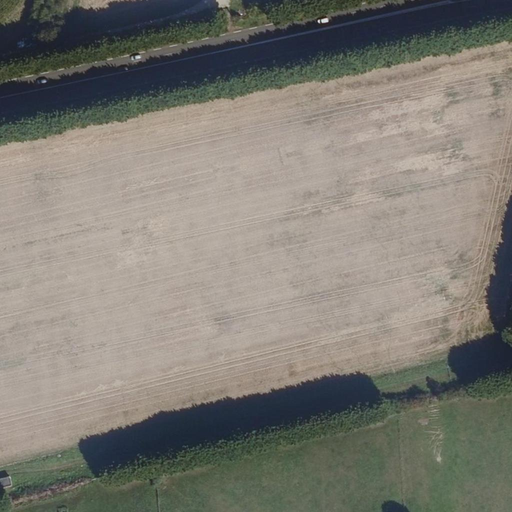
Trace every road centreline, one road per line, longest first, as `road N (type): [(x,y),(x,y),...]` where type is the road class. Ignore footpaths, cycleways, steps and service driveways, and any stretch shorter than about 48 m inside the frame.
road 1 (track): [(0,473),(511,359)]
road 2 (primary): [(35,90),(511,1)]
road 3 (primary): [(413,0),(35,90)]
road 4 (track): [(210,0),(167,22),(0,53)]
